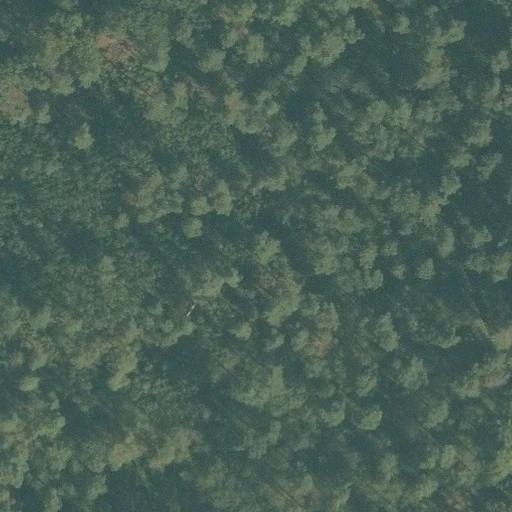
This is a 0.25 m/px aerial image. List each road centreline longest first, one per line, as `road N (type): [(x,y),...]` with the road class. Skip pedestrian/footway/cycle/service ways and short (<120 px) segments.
road 1 (track): [(0,448),(185,402),(233,377),(268,319),(270,221),(259,177),(238,125),(176,61),(154,21)]
road 2 (track): [(377,0),(511,401)]
road 3 (track): [(209,0),(0,81)]
